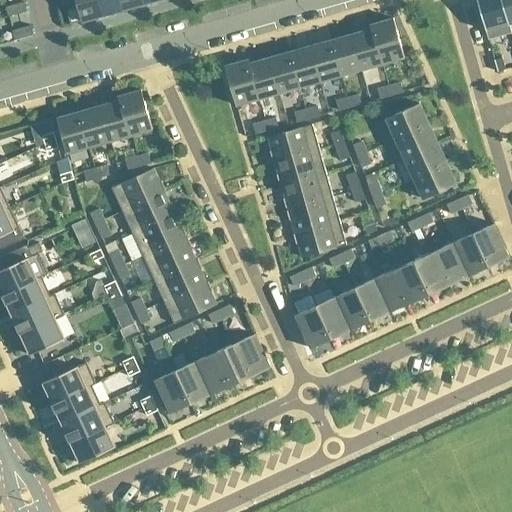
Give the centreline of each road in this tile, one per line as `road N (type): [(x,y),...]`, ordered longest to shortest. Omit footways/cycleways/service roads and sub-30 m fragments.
road 1 (residential): [(150,50),(307,394)]
road 2 (residential): [(511,299),(307,394)]
road 3 (residential): [(307,394),(111,482)]
road 4 (residential): [(455,0),(511,205)]
road 5 (residential): [(334,452),(511,371)]
road 6 (residential): [(150,50),(328,0)]
road 7 (residential): [(0,93),(150,50)]
road 8 (residential): [(208,511),(334,452)]
